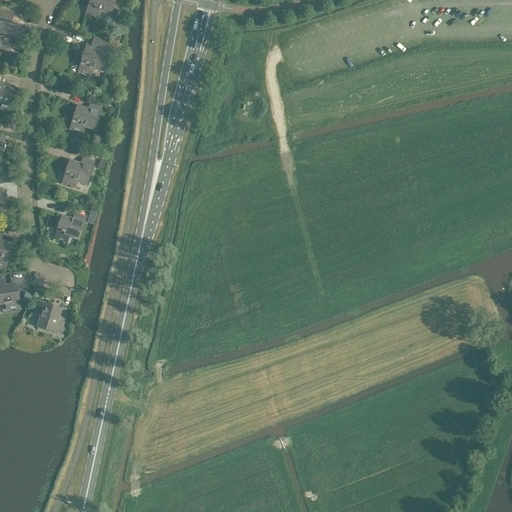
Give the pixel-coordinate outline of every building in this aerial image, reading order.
[(89,0),(86,12),(98,16),(100,11),(110,14),(115,0),(89,0)] [(0,48),(9,50),(18,52),(21,38),(17,37),(21,24),(11,21),(14,10),(0,6),(0,48)] [(85,47),(78,70),(91,74),(93,68),(103,71),(109,52),(115,54),(119,42),(93,34),(91,41),(87,40),(85,47)] [(0,108),(7,110),(13,87),(6,85),(0,83),(0,108)] [(77,105),(70,128),(83,131),(85,125),(95,128),(101,105),(90,102),(88,108),(77,105)] [(69,159),(62,182),(74,186),(76,180),(86,184),(94,161),(82,157),(81,163),(69,159)] [(100,160),(98,166),(103,168),(106,161),(100,160)] [(8,174),(0,174),(0,182),(9,182),(8,174)] [(54,195),(56,188),(48,185),(46,192),(54,195)] [(91,210),(87,222),(93,223),(97,212),(91,210)] [(61,215),(54,238),(67,242),(69,236),(79,239),(86,216),(75,212),(73,218),(61,215)] [(0,234),(0,265),(5,267),(11,244),(0,241),(0,240),(1,235),(0,234)] [(3,279),(0,279),(0,303),(4,303),(5,309),(19,307),(16,284),(4,285),(3,279)] [(26,291),(21,299),(29,303),(33,294),(26,291)] [(38,301),(34,314),(40,316),(37,326),(60,332),(64,321),(58,319),(61,308),(38,301)]
